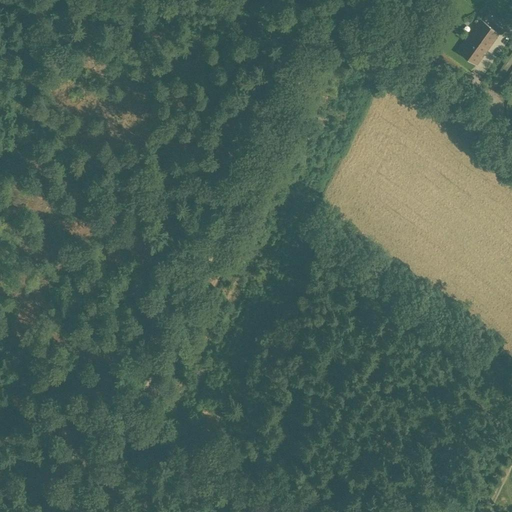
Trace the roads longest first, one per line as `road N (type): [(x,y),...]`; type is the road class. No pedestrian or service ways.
road 1 (track): [(82,511),(139,417),(323,39)]
road 2 (unclassified): [(511,136),(476,89),(389,24),(333,4),(286,0)]
road 3 (track): [(360,511),(139,417)]
